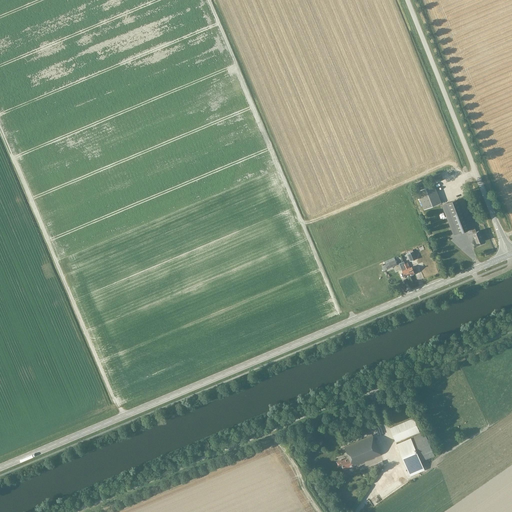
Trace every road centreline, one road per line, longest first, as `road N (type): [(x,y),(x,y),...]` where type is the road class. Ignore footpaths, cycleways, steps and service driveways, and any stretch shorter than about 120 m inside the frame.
road 1 (primary): [(0,468),(508,255)]
road 2 (unclassified): [(70,511),(511,328)]
road 3 (unclassified): [(508,255),(407,0)]
